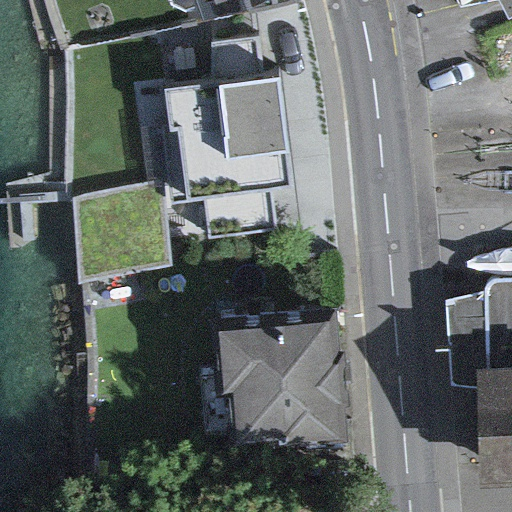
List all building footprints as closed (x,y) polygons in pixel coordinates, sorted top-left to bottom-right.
[(257,0),(195,0),(205,23),(257,0)] [(281,69),(164,84),(179,205),(296,190),(281,69)] [(340,295),(213,303),(220,428),(348,421),(340,295)] [(511,363),(487,365),(494,474),(511,473),(511,363)] [(276,493),(277,511),(352,511),(350,487),(276,493)]
